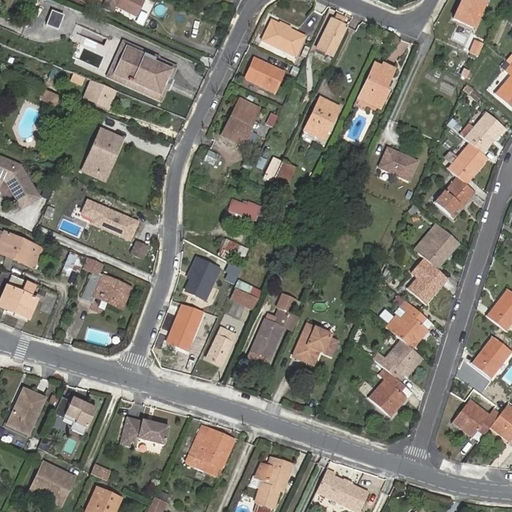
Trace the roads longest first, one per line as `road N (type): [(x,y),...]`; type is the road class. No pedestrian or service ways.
road 1 (residential): [(258,0),(178,164),(169,261),(127,378)]
road 2 (residential): [(411,470),(511,165)]
road 3 (residential): [(411,470),(127,378)]
road 4 (residential): [(127,378),(0,337)]
